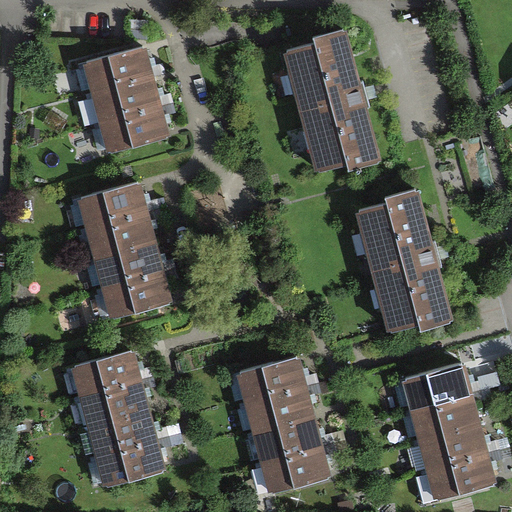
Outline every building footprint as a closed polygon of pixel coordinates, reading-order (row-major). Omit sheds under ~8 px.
[(315,43),(284,50),(315,170),(346,162),(348,166),(381,158),(348,29),(313,37),(315,43)] [(154,77),(146,47),(87,63),(95,93),(154,77)] [(163,108),(154,77),(95,93),(104,124),(163,108)] [(171,138),(163,108),(104,124),(112,154),(171,138)] [(149,214),(141,184),(81,200),(89,230),(149,214)] [(452,320),(417,192),(383,201),(384,204),(357,211),(358,212),(354,214),(386,333),(389,332),(389,334),(417,326),(418,329),(452,320)] [(158,244),(149,214),(89,230),(97,260),(158,244)] [(166,274),(158,244),(97,260),(106,290),(166,274)] [(174,304),(166,274),(106,290),(114,320),(174,304)] [(143,379),(136,351),(73,366),(80,395),(143,379)] [(308,382),(300,353),(235,370),(243,400),(308,382)] [(469,376),(465,359),(403,375),(411,406),(473,390),(469,376)] [(150,408),(143,379),(80,395),(87,423),(150,408)] [(316,411),(308,382),(243,400),(251,429),(316,411)] [(477,406),(473,390),(411,406),(419,436),(481,420),(477,406)] [(157,436),(150,408),(87,423),(94,452),(157,436)] [(323,441),(316,411),(251,429),(259,458),(323,441)] [(485,437),(481,420),(419,436),(426,467),(489,451),(485,437)] [(164,465),(157,436),(94,452),(101,480),(164,465)] [(331,470),(323,441),(259,458),(267,487),(331,470)] [(492,466),(489,451),(426,467),(434,498),(496,482),(492,466)]
